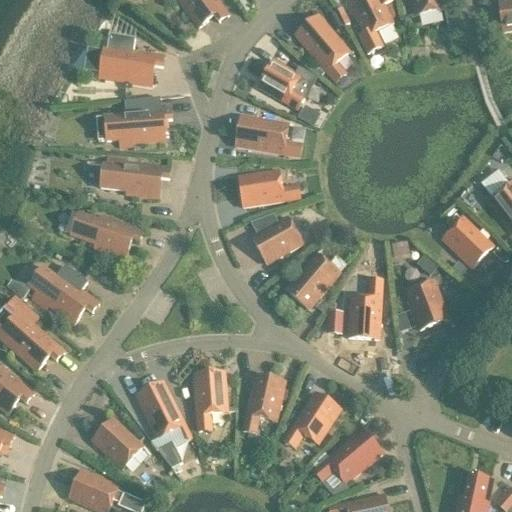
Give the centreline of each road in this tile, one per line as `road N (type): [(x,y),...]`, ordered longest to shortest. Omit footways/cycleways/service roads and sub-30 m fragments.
road 1 (residential): [(211,125),(202,174),(207,222),(245,299),(288,345)]
road 2 (residential): [(98,362),(189,342),(288,345)]
road 3 (residential): [(414,414),(511,279)]
road 4 (residential): [(28,511),(64,411),(98,362)]
road 5 (residential): [(98,362),(184,229)]
road 6 (residential): [(288,345),(414,414)]
road 7 (residential): [(211,125),(184,62),(249,35)]
